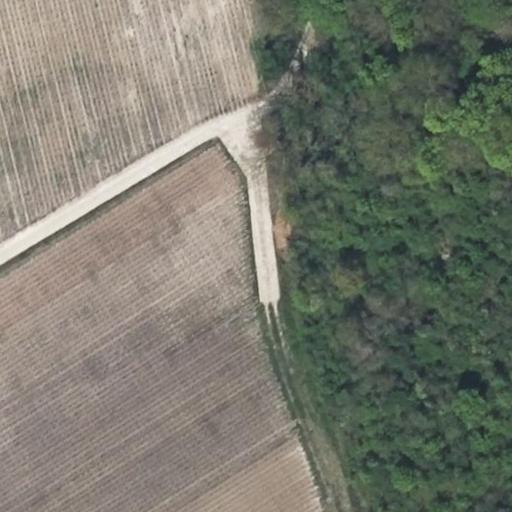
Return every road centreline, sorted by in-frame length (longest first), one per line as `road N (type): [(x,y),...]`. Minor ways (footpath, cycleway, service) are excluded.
road 1 (track): [(269,79),(262,183),(274,315),(322,511)]
road 2 (unclassified): [(0,254),(269,79)]
